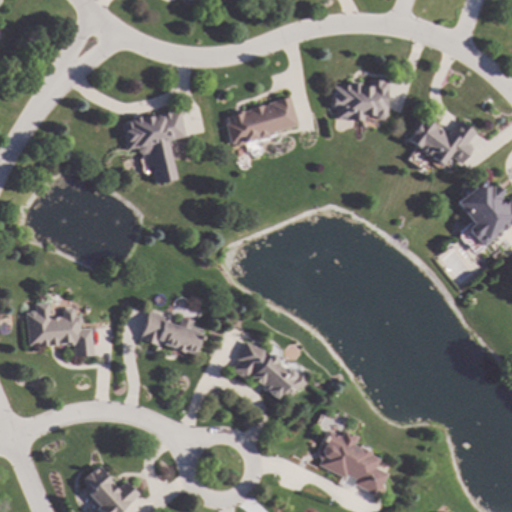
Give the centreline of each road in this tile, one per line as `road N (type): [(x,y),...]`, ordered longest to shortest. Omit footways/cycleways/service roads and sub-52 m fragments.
road 1 (residential): [(39,511),(0,417),(15,142),(98,25)]
road 2 (residential): [(76,0),(98,25),(181,59),(233,60),(292,36),(354,24),(425,33),(494,70),(511,93)]
road 3 (residential): [(191,453),(142,420),(103,411),(68,414),(8,439)]
road 4 (residential): [(246,456),(224,439),(197,446),(186,473),(194,491),(212,501),(240,493),(249,475),(246,456)]
road 5 (residential): [(459,51),(474,0),(397,29)]
